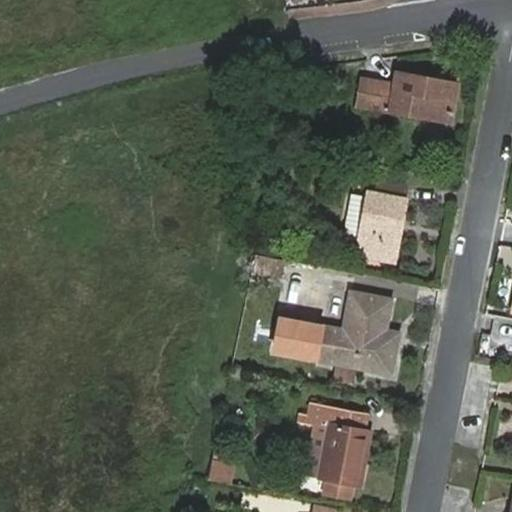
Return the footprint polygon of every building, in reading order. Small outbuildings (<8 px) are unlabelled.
[(395,84),(362,79),(357,104),(452,122),(458,84),(397,72),(395,84)] [(373,192),(402,198),(405,185),(375,179),(373,192)] [(343,240),(397,250),(407,199),(402,198),(373,192),(369,192),(368,195),(352,192),(343,240)] [(399,333),(386,330),(391,299),(352,291),(344,330),(278,320),(273,350),(338,362),(335,378),(353,381),(356,366),(391,373),(399,333)] [(314,405),(311,420),(331,424),(320,476),(361,485),(371,431),(364,430),(367,415),(314,405)] [(331,424),(311,420),(301,473),(320,476),(331,424)] [(234,462),(213,458),(209,478),(229,483),(234,462)] [(302,476),(299,489),(317,493),(320,480),(302,476)] [(337,511),(340,504),(313,499),(310,511),(337,511)]
